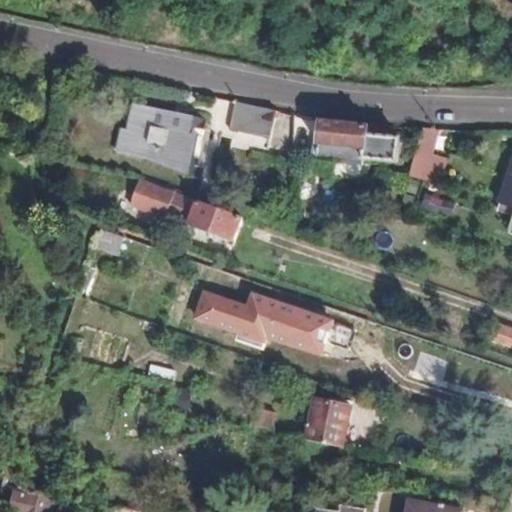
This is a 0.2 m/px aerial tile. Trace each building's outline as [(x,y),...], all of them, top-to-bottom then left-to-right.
[(273,139),(278,113),(238,105),(233,130),(273,139)] [(143,135),(150,109),(142,107),(135,133),(140,134),(143,135)] [(205,170),(214,130),(215,125),(150,109),(143,135),(140,134),(133,158),(152,162),(208,183),(211,172),(205,170)] [(309,135),(321,136),(323,123),(311,120),(309,135)] [(370,136),(370,126),(323,123),(321,136),(321,147),(365,151),(366,161),(399,165),(400,139),(370,136)] [(410,175),(423,180),(438,129),(424,129),(410,175)] [(123,155),(133,158),(140,134),(135,133),(130,131),(123,155)] [(511,169),(502,203),(511,206),(511,169)] [(181,194),(147,181),(140,199),(173,211),(181,194)] [(423,204),(449,211),(453,196),(427,189),(423,204)] [(239,239),(248,219),(204,203),(195,223),(239,239)] [(120,255),(125,239),(109,233),(98,235),(94,247),(120,255)] [(252,294),(237,338),(264,347),(266,336),(323,353),(333,321),(252,294)] [(511,342),(511,326),(497,321),(491,334),(511,342)] [(309,440),(344,448),(351,406),(318,399),(309,440)] [(257,408),(253,425),(273,428),(275,411),(257,408)] [(16,489),(10,511),(61,511),(64,501),(16,489)]
